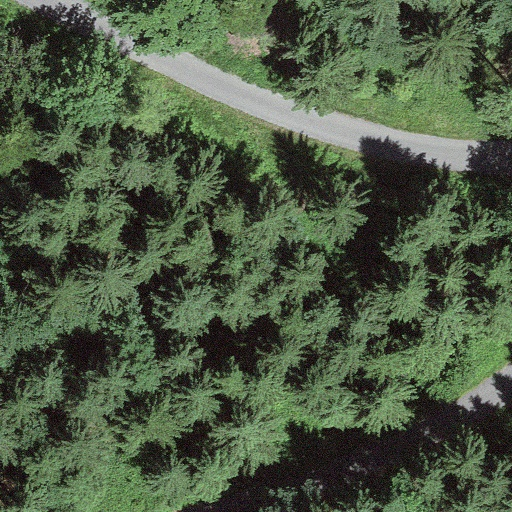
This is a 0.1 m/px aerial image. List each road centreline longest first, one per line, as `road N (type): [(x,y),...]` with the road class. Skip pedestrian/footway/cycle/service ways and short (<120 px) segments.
road 1 (track): [(511,154),(405,147),(240,100),(40,0)]
road 2 (track): [(232,511),(511,397)]
